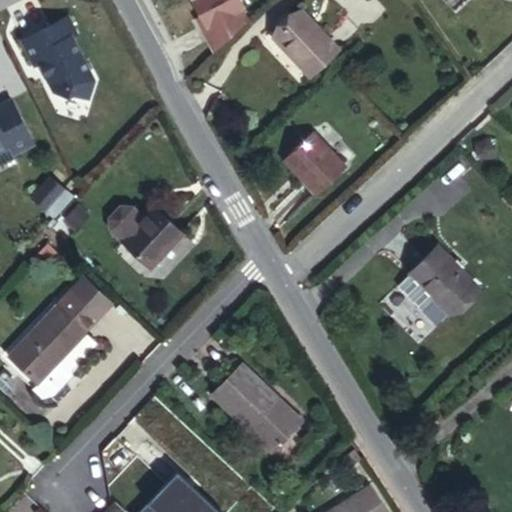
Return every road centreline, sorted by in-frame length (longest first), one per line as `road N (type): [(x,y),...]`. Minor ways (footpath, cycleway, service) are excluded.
road 1 (residential): [(511,62),(277,285)]
road 2 (residential): [(263,262),(117,0)]
road 3 (residential): [(263,262),(95,444),(79,492)]
road 4 (residential): [(418,511),(277,285)]
